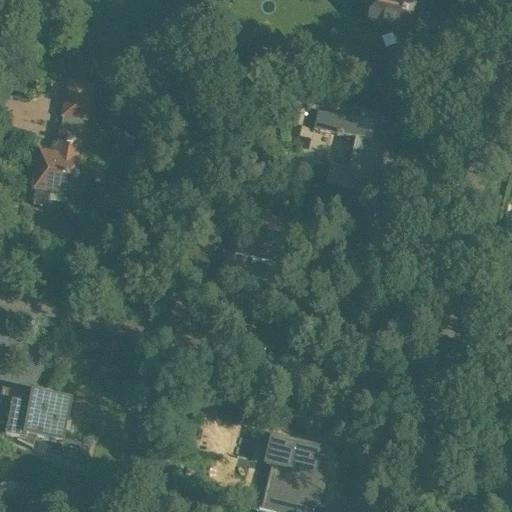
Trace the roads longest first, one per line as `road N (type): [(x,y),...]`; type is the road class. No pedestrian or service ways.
road 1 (residential): [(429,403),(0,301)]
road 2 (residential): [(444,318),(511,26)]
road 3 (residential): [(511,442),(444,318)]
